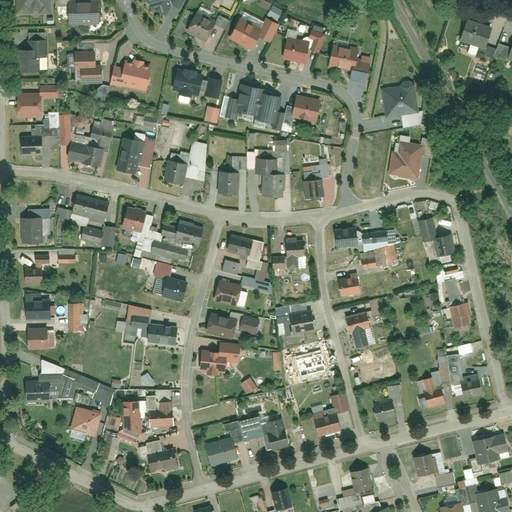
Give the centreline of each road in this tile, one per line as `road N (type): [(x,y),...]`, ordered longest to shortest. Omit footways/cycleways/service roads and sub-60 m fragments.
road 1 (residential): [(112,0),(145,44),(348,97),(358,124),(345,186),(349,209)]
road 2 (residential): [(507,412),(456,200),(426,191),(349,209)]
road 3 (residential): [(203,490),(186,388),(221,218)]
road 4 (residential): [(365,447),(331,315),(317,217)]
road 5 (residential): [(221,218),(2,169)]
road 6 (residential): [(9,444),(132,505),(203,490)]
road 7 (residential): [(3,267),(9,444)]
road 8 (residential): [(203,490),(365,447)]
road 9 (residential): [(390,443),(507,412)]
